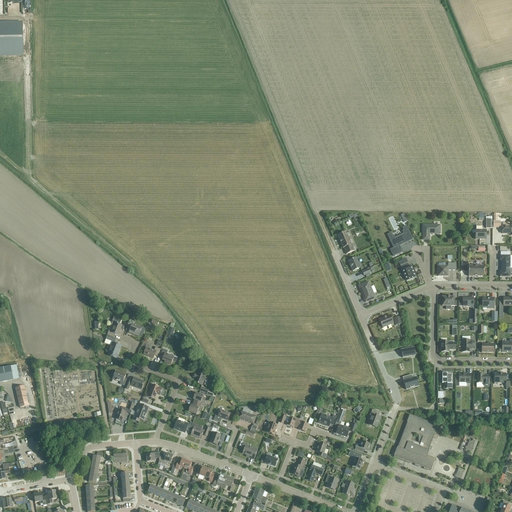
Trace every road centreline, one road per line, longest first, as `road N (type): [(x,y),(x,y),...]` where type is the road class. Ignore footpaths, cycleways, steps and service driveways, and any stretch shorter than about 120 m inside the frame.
road 1 (residential): [(155,442),(177,381),(127,361),(134,343),(122,338)]
road 2 (residential): [(511,362),(434,359),(431,287)]
